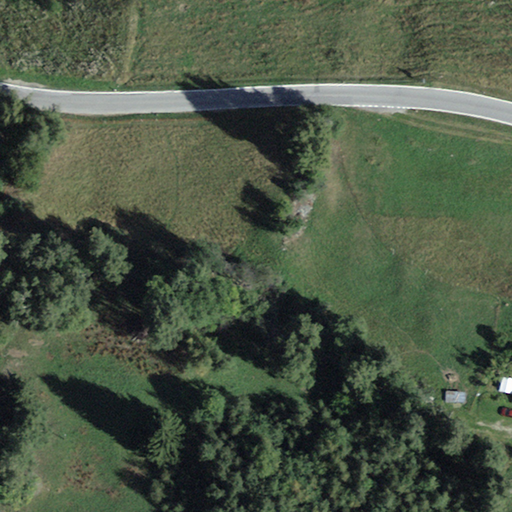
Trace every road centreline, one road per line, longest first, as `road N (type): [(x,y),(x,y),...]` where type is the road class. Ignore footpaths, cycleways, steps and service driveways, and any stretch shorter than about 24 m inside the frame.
road 1 (track): [(511,439),(335,378),(219,298),(104,260),(0,248)]
road 2 (tertiary): [(511,113),(380,94),(97,102),(0,93)]
